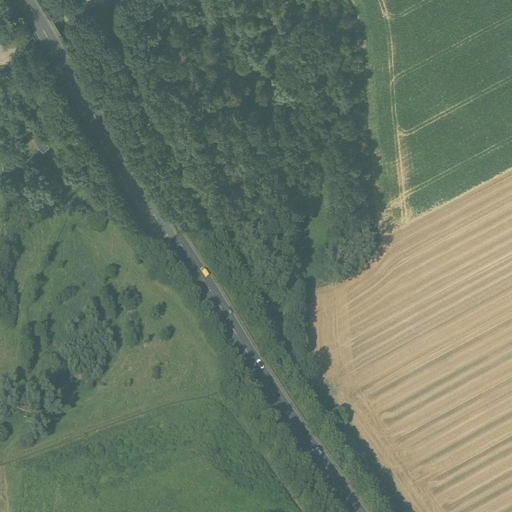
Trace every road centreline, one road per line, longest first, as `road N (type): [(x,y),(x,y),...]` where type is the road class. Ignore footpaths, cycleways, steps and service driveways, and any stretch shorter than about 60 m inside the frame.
road 1 (primary): [(350,511),(242,357),(18,0)]
road 2 (track): [(399,511),(172,173),(144,71),(105,0)]
road 3 (track): [(0,458),(145,405),(219,391)]
